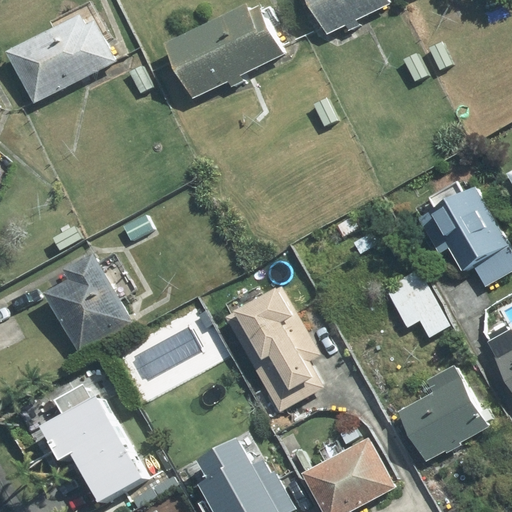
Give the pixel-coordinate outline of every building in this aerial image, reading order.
[(140,0),(135,0),(125,5),(138,36),(154,29),(140,0)] [(391,0),(314,0),(330,34),(350,25),(352,30),(362,26),(360,20),(393,4),(391,0)] [(253,5),(172,45),(198,99),(233,82),(235,86),(247,81),(244,76),(289,54),(266,6),(256,11),(253,5)] [(85,16),(13,53),(38,103),(119,62),(100,22),(91,27),(85,16)] [(155,87),(145,66),(133,72),(143,93),(155,87)] [(23,118),(12,112),(5,126),(17,133),(23,118)] [(511,247),(480,189),(425,219),(444,254),(454,248),(466,270),(478,264),(490,286),(511,273),(511,247)] [(149,216),(127,226),(134,239),(156,228),(149,216)] [(356,216),(340,225),(347,237),(363,227),(356,216)] [(374,232),(358,243),(365,254),(381,243),(374,232)] [(404,238),(390,245),(397,256),(410,249),(404,238)] [(136,323),(98,255),(70,270),(76,281),(52,294),(84,351),(136,323)] [(454,326),(422,270),(390,288),(412,327),(425,321),(434,337),(454,326)] [(284,289),(232,318),(284,411),(326,387),(290,323),(300,317),(284,289)] [(492,343),(511,379),(511,328),(510,326),(493,335),(496,341),(492,343)] [(492,427),(459,366),(432,382),(438,393),(404,412),(431,461),(450,451),(451,453),(465,446),(463,443),(492,427)] [(149,478),(103,398),(97,402),(88,385),(60,401),(69,416),(49,428),(68,462),(79,455),(107,503),(149,478)] [(356,427),(343,434),(349,444),(361,437),(356,427)] [(270,474),(249,434),(207,456),(218,476),(207,482),(222,511),(293,511),(292,510),(304,504),(284,467),(270,474)] [(373,439),(307,474),(327,511),(354,511),(399,487),(373,439)]
